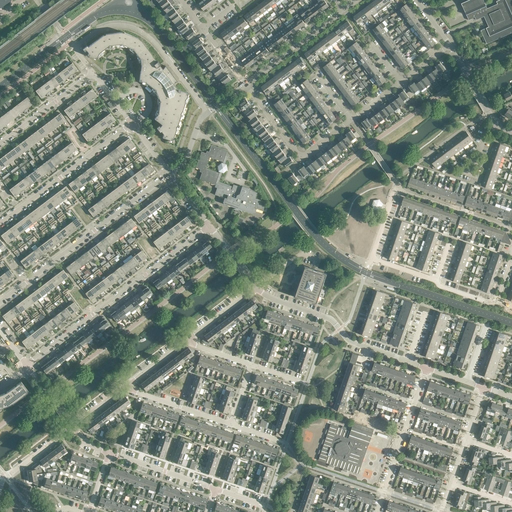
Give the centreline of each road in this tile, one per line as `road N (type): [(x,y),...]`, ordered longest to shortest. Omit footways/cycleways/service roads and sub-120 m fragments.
road 1 (residential): [(28,365),(210,227)]
road 2 (residential): [(499,302),(372,258),(401,178)]
road 3 (residential): [(0,302),(171,176)]
road 4 (residential): [(207,113),(149,37),(134,29),(107,26),(74,47)]
road 5 (unclassified): [(409,360),(358,344),(331,319),(256,287)]
road 6 (residential): [(0,227),(132,126)]
road 7 (residential): [(245,85),(300,157),(350,119)]
road 8 (residential): [(245,85),(345,11)]
